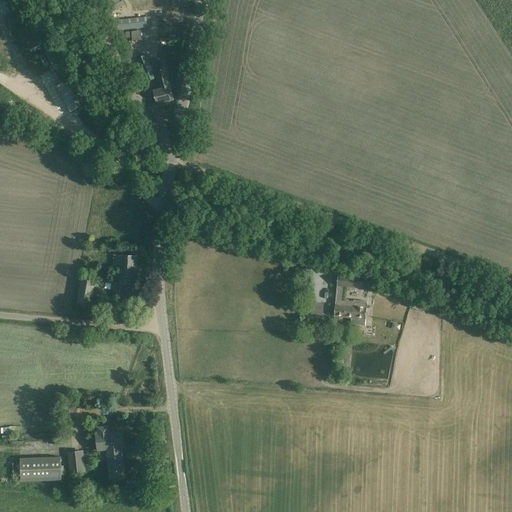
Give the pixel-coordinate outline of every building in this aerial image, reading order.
[(151,26),(149,15),(116,19),(117,30),(151,26)] [(147,82),(155,79),(146,55),(137,58),(147,82)] [(174,101),(166,69),(155,71),(159,86),(157,86),(157,90),(153,91),(157,105),(174,101)] [(85,171),(93,172),(95,158),(87,158),(85,171)] [(113,269),(120,269),(120,268),(136,269),(137,257),(127,256),(114,255),(113,269)] [(120,268),(120,269),(120,274),(115,274),(114,283),(135,285),(136,269),(120,268)] [(85,271),(84,280),(95,282),(96,282),(97,272),(85,271)] [(338,274),(337,286),(363,289),(364,277),(338,274)] [(84,280),(81,279),(77,303),(91,305),(95,282),(84,280)] [(306,297),(305,310),(316,311),(317,298),(306,297)] [(367,303),(342,301),(342,305),(335,305),(334,317),(365,319),(367,303)] [(99,435),(97,435),(98,450),(99,457),(99,458),(100,461),(100,462),(109,461),(111,479),(125,478),(121,448),(124,447),(122,432),(109,434),(108,427),(98,428),(99,435)] [(69,453),(71,473),(85,471),(82,452),(69,453)] [(20,459),(21,482),(62,480),(61,458),(20,459)]
